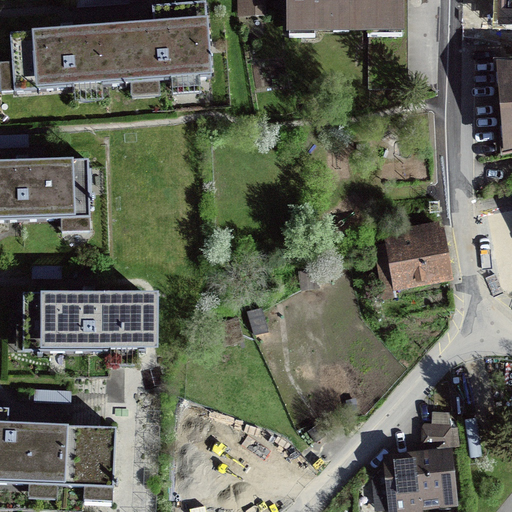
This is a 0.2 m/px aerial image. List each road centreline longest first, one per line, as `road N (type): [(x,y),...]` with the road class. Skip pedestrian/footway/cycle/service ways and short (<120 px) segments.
road 1 (residential): [(487,318),(459,168),(465,0)]
road 2 (residential): [(487,318),(310,511)]
